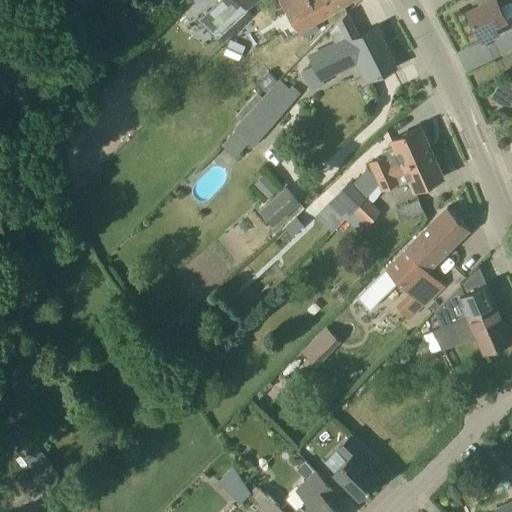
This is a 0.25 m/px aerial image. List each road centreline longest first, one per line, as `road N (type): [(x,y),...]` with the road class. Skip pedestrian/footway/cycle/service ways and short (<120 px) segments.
road 1 (secondary): [(511,259),(466,131),(399,0)]
road 2 (residential): [(391,511),(474,424),(511,398)]
